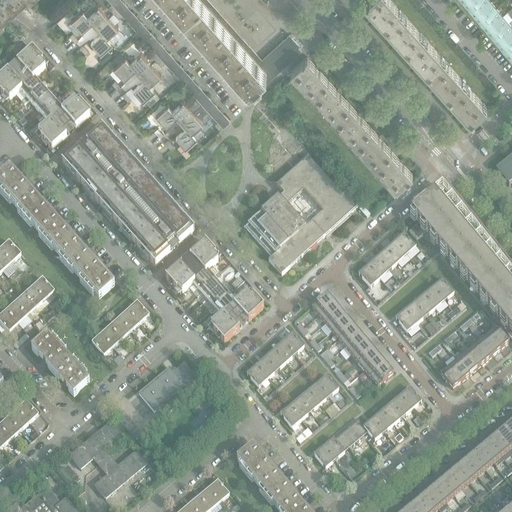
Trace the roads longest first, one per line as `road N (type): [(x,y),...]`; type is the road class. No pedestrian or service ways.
road 1 (residential): [(12,0),(287,309)]
road 2 (residential): [(180,329),(15,141)]
road 3 (residential): [(453,162),(317,10)]
road 4 (residential): [(331,270),(453,416)]
road 5 (residential): [(453,162),(331,270)]
road 6 (residential): [(66,430),(180,329)]
road 7 (residential): [(337,511),(453,416)]
road 8 (residential): [(152,511),(262,423)]
road 9 (residential): [(511,92),(430,0)]
